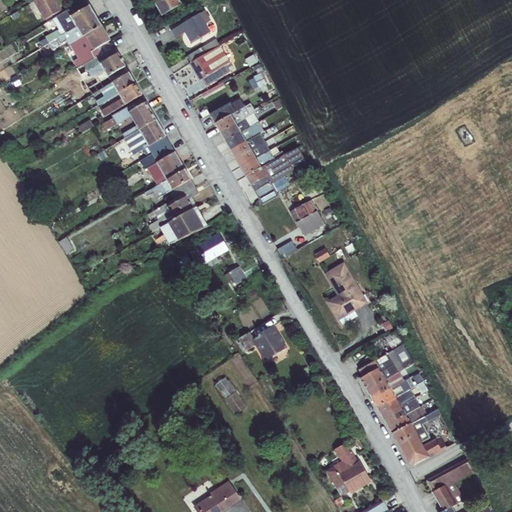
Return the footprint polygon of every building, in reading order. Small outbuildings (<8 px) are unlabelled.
[(36,0),(29,5),(33,12),(39,9),(46,21),(61,12),(53,0),(36,0)] [(67,33),(96,16),(86,0),(85,0),(58,17),(57,17),(67,33)] [(153,0),(163,15),(181,4),(178,0),(153,0)] [(15,23),(30,14),(25,7),(10,16),(15,23)] [(200,13),(171,30),(175,37),(185,32),(191,43),(211,32),(200,13)] [(82,38),(102,26),(96,16),(67,33),(60,37),(58,39),(61,45),(66,42),(69,46),(82,38)] [(106,37),(108,36),(102,26),(82,38),(95,59),(113,49),(109,43),(106,37)] [(58,39),(60,37),(57,32),(46,38),(49,44),(58,39)] [(187,55),(191,62),(204,54),(212,49),(220,45),(216,38),(187,55)] [(209,62),(214,70),(230,61),(220,45),(212,49),(217,57),(209,62)] [(103,88),(129,73),(115,48),(113,49),(95,59),(77,69),(83,79),(89,76),(91,78),(97,75),(101,81),(89,89),(92,95),(103,88)] [(212,49),(204,54),(209,62),(217,57),(212,49)] [(191,62),(190,63),(200,79),(213,71),(214,71),(214,70),(209,62),(204,54),(191,62)] [(249,67),(259,61),(254,54),(245,59),(249,67)] [(213,73),(216,78),(234,69),(230,61),(214,70),(214,71),(213,71),(213,73)] [(260,63),(255,66),(258,73),(253,76),(259,88),(267,84),(261,72),(264,71),(260,63)] [(119,95),(136,85),(129,73),(103,88),(107,95),(100,99),(103,104),(119,95)] [(204,85),(216,78),(213,73),(201,80),(204,85)] [(204,98),(225,89),(222,83),(201,92),(204,98)] [(122,108),(143,96),(136,85),(119,95),(122,99),(102,111),(105,117),(122,108)] [(268,96),(275,95),(274,85),(267,87),(268,96)] [(215,123),(231,114),(245,106),(240,98),(210,113),(215,123)] [(276,111),(283,108),(280,99),(272,101),(276,111)] [(138,127),(123,136),(125,139),(157,121),(146,103),(130,112),(129,111),(103,126),(106,131),(132,116),(138,127)] [(245,106),(231,114),(236,123),(245,118),(255,112),(250,103),(245,106)] [(255,113),(259,119),(273,110),(270,104),(255,113)] [(219,131),(236,123),(231,114),(215,123),(219,131)] [(236,123),(240,131),(241,131),(250,126),(245,118),(236,123)] [(83,135),(95,128),(90,121),(79,128),(83,135)] [(157,121),(125,139),(134,155),(166,136),(157,121)] [(250,126),(241,131),(246,141),(268,128),(267,126),(263,128),(258,121),(250,126)] [(219,131),(224,139),(240,131),(236,123),(219,131)] [(246,141),(256,158),(275,147),(271,140),(266,143),(262,136),(264,135),(270,131),(268,128),(246,141)] [(224,139),(230,150),(246,141),(241,131),(240,131),(224,139)] [(158,162),(154,154),(170,145),(166,136),(134,155),(138,161),(150,154),(152,157),(135,167),(139,174),(142,172),(147,169),(158,162)] [(256,158),(246,141),(230,150),(240,166),(256,158)] [(175,152),(170,145),(154,154),(158,162),(175,152)] [(251,185),(254,191),(271,182),(284,175),(293,169),(290,164),(303,157),(297,147),(275,159),(261,166),(263,169),(267,176),(251,185)] [(275,147),(256,158),(261,166),(275,159),(273,156),(279,152),(276,147),(275,147)] [(157,186),(185,170),(175,152),(158,162),(147,169),(157,186)] [(245,176),(261,166),(256,158),(240,166),(245,176)] [(245,176),(251,185),(267,176),(263,169),(261,166),(245,176)] [(175,200),(195,188),(185,170),(157,186),(145,193),(147,197),(154,193),(157,199),(170,192),(175,200)] [(126,189),(145,177),(142,172),(139,174),(122,183),(126,189)] [(284,175),(271,182),(275,190),(276,192),(290,184),(284,175)] [(275,190),(271,182),(254,191),(260,199),(275,190)] [(305,186),(299,189),(304,197),(309,195),(305,186)] [(161,228),(191,210),(186,203),(200,195),(195,188),(175,200),(149,214),(148,215),(151,218),(155,216),(159,221),(149,227),(153,233),(161,228)] [(276,192),(275,190),(260,199),(262,204),(278,195),(276,192)] [(296,221),(304,236),(325,224),(317,211),(320,209),(314,197),(289,211),(295,222),(296,221)] [(191,210),(161,228),(171,245),(205,228),(194,209),(191,210)] [(187,253),(196,268),(224,252),(220,246),(225,244),(220,234),(187,253)] [(283,258),(297,249),(291,240),(277,249),(283,258)] [(61,244),(66,252),(71,249),(65,241),(61,244)] [(345,247),(348,253),(355,249),(352,243),(345,247)] [(314,254),(319,262),(330,255),(325,248),(314,254)] [(344,262),(325,273),(337,295),(327,301),(338,320),(340,320),(355,311),(368,303),(344,262)] [(82,265),(76,268),(81,275),(86,272),(82,265)] [(246,279),(239,268),(226,275),(229,281),(233,279),(237,285),(246,279)] [(358,316),(355,311),(340,320),(342,324),(358,316)] [(252,341),(247,334),(238,340),(244,350),(252,345),(254,344),(275,331),(273,327),(252,341)] [(275,331),(254,344),(256,346),(265,360),(285,348),(275,331)] [(385,337),(393,350),(403,344),(395,331),(385,337)] [(379,368),(386,379),(400,371),(404,368),(412,364),(414,363),(403,344),(393,350),(359,370),(363,377),(379,368)] [(412,364),(404,368),(408,375),(416,370),(412,364)] [(360,378),(367,389),(386,379),(379,368),(363,377),(360,378)] [(386,379),(391,388),(405,380),(400,371),(386,379)] [(412,380),(415,385),(424,380),(421,375),(412,380)] [(245,407),(225,378),(215,385),(235,414),(245,407)] [(367,389),(372,399),(391,388),(386,379),(367,389)] [(410,389),(405,380),(391,388),(396,397),(410,389)] [(372,399),(377,408),(397,397),(396,397),(391,388),(372,399)] [(415,397),(410,389),(396,397),(397,397),(401,405),(415,397)] [(382,415),(401,405),(397,397),(377,408),(382,415)] [(420,406),(415,397),(401,405),(406,414),(420,406)] [(382,415),(392,433),(411,423),(406,414),(401,405),(382,415)] [(420,406),(406,414),(411,423),(412,423),(428,414),(422,405),(420,406)] [(428,414),(412,423),(422,442),(430,437),(423,424),(441,414),(438,409),(428,414)] [(392,433),(409,463),(414,464),(429,456),(423,445),(422,442),(412,423),(411,423),(392,433)] [(423,445),(429,456),(442,450),(436,438),(423,445)] [(368,481),(345,444),(336,450),(344,463),(335,468),(339,474),(334,478),(345,495),(368,481)] [(446,485),(457,504),(465,500),(457,486),(456,487),(454,484),(474,473),(466,459),(427,480),(433,492),(446,485)] [(211,499),(200,506),(203,510),(199,511),(221,511),(240,500),(230,484),(212,495),(213,496),(211,497),(211,499)] [(446,485),(433,492),(443,510),(440,511),(454,511),(452,507),(458,504),(457,504),(446,485)] [(469,510),(469,511),(495,511),(488,500),(469,510)] [(384,503),(369,511),(384,511),(388,510),(384,503)]
